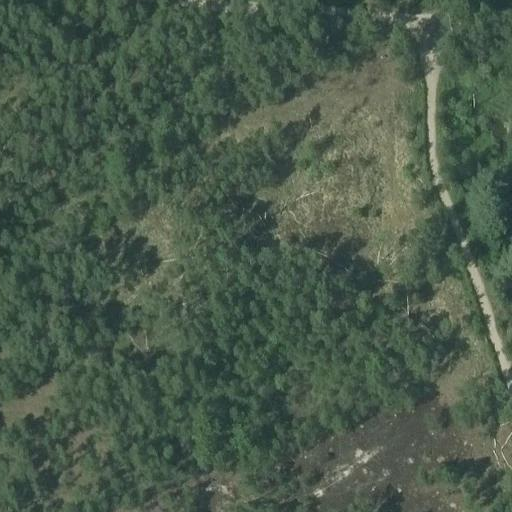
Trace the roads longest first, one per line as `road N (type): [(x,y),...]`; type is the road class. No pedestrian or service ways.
road 1 (track): [(433,28),(426,133),(511,395)]
road 2 (track): [(433,28),(197,5)]
